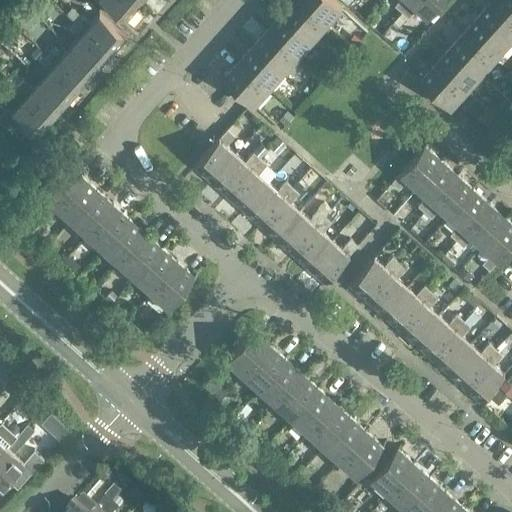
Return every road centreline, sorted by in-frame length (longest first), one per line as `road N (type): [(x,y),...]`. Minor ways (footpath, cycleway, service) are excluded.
road 1 (residential): [(241,0),(127,120),(122,142),(128,165),(240,277)]
road 2 (residential): [(240,277),(511,496)]
road 3 (tertiary): [(132,401),(0,283)]
road 4 (residential): [(132,401),(240,277)]
road 5 (tertiary): [(253,511),(132,401)]
road 6 (residential): [(33,511),(132,401)]
